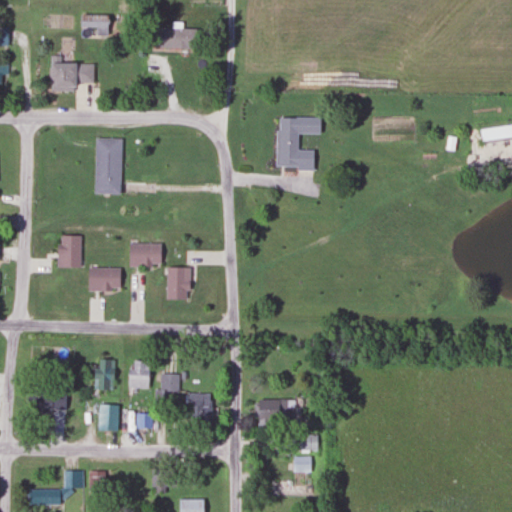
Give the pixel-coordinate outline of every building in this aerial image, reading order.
[(78,27),(95,27),(95,35),(106,35),(106,15),(78,16),(78,27)] [(197,82),(197,60),(177,60),(177,82),(197,82)] [(73,83),(91,83),(92,64),(48,64),(48,91),(73,91),(73,83)] [(274,169),(311,169),(312,150),(296,150),(296,134),(318,134),(318,118),(275,117),(274,169)] [(511,125),(478,127),(479,142),(511,140),(511,125)] [(93,194),(118,194),(119,138),(93,138),(93,194)] [(79,236),(56,236),(55,268),(78,268),(79,236)] [(158,266),(158,244),(127,244),(127,266),(158,266)] [(86,291),(117,291),(117,268),(86,268),(86,291)] [(186,268),(164,268),(164,300),(186,300),(186,268)] [(112,390),(112,360),(97,360),(97,369),(92,369),(92,390),(112,390)] [(126,369),(126,388),(147,388),(147,361),(131,361),(131,369),(126,369)] [(177,392),(177,374),(156,374),(156,402),(167,402),(167,392),(177,392)] [(26,411),(63,412),(63,390),(26,389),(26,411)] [(185,425),(208,425),(208,394),(185,394),(185,425)] [(274,400),(256,400),(256,422),(274,422),(274,400)] [(116,405),(96,405),(96,431),(116,431),(116,405)] [(150,414),(134,414),(134,429),(150,429),(150,414)] [(316,451),(316,435),(290,435),(290,451),(316,451)] [(309,473),(309,456),(292,456),(292,473),(309,473)] [(62,471),(62,493),(81,493),(81,471),(62,471)] [(103,472),(87,472),(87,493),(103,493),(103,472)] [(59,489),(26,489),(26,506),(59,506),(59,489)] [(202,511),(202,499),(177,499),(176,511),(202,511)]
